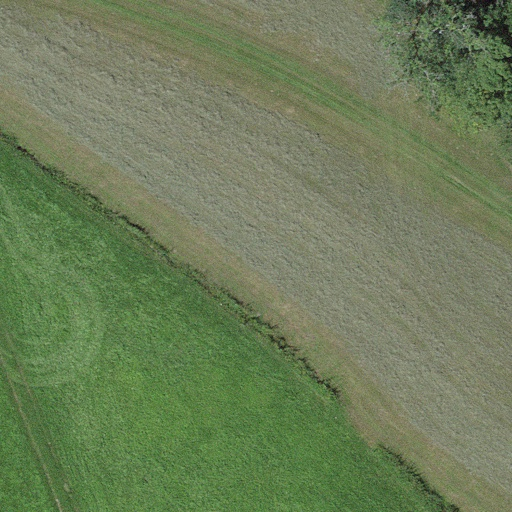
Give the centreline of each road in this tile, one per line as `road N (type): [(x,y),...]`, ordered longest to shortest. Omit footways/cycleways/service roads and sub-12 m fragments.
road 1 (track): [(511,201),(319,87),(111,0)]
road 2 (track): [(0,328),(72,511)]
